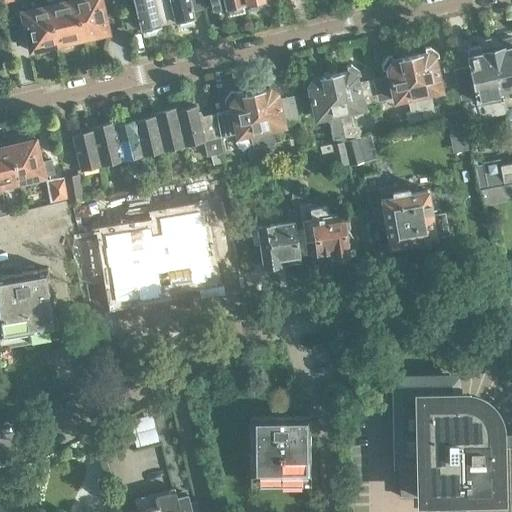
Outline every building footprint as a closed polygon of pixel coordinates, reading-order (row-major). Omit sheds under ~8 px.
[(82,38),(74,0),(73,0),(62,0),(63,2),(46,6),(55,44),(82,38)] [(82,38),(106,32),(98,0),(74,0),(82,38)] [(166,20),(161,0),(133,0),(140,29),(142,28),(143,36),(159,32),(157,24),(159,24),(159,22),(166,20)] [(161,0),(166,20),(174,18),(175,21),(176,21),(178,28),(193,24),(191,15),(192,15),(191,8),(204,5),(202,0),(161,0)] [(242,0),(210,0),(213,9),(225,6),(225,8),(226,8),(228,16),(243,12),(242,5),(244,5),(242,0)] [(242,0),(244,5),(248,4),(250,11),(264,8),(261,0),(242,0)] [(33,9),(31,3),(20,5),(30,50),(55,44),(46,6),(33,9)] [(511,36),(498,40),(499,44),(491,46),(504,108),(511,106),(511,36)] [(469,66),(453,69),(456,85),(460,104),(467,102),(471,118),(505,110),(504,108),(491,46),(482,47),(481,44),(465,47),(469,66)] [(435,64),(434,59),(439,57),(438,52),(429,47),(424,48),(425,53),(409,57),(421,111),(423,121),(440,116),(438,106),(431,107),(428,93),(441,90),(441,89),(456,85),(453,69),(450,60),(435,64)] [(373,79),(378,102),(393,98),(394,101),(407,98),(410,112),(405,114),(408,125),(423,121),(421,111),(409,57),(392,61),(391,56),(384,58),(380,64),(381,70),(387,69),(388,75),(373,79)] [(378,102),(373,79),(356,83),(355,76),(360,75),(359,70),(351,65),(346,66),(347,71),(330,74),(345,140),(361,137),(358,127),(352,123),(349,111),(362,108),(361,105),(378,102)] [(309,91),(313,110),(316,119),(329,116),(332,130),(330,130),(333,143),(343,141),(345,140),(330,74),(313,78),(312,74),(307,75),(301,83),(302,88),(308,86),(309,91)] [(298,113),(293,94),(278,98),(277,94),(281,93),(280,88),(272,83),(267,84),(268,88),(252,92),(264,146),(267,158),(276,156),(276,157),(285,154),(284,154),(281,141),(275,142),(272,129),(284,126),(283,123),(299,120),(298,113)] [(235,96),(234,91),(229,92),(224,101),(225,105),(230,104),(231,110),(216,113),(220,137),(237,134),(237,137),(250,134),(253,147),(249,148),(247,151),(250,163),(267,158),(264,146),(252,92),(235,96)] [(313,110),(309,91),(293,94),(298,113),(313,110)] [(187,107),(187,104),(175,107),(185,146),(203,141),(206,157),(210,156),(212,165),(222,163),(220,154),(222,153),(220,137),(216,113),(199,117),(197,105),(187,107)] [(175,107),(155,112),(164,150),(185,146),(175,107)] [(164,150),(155,112),(145,114),(146,117),(135,120),(143,155),(164,150)] [(122,119),(113,121),(122,160),(143,155),(135,120),(123,123),(122,119)] [(122,160),(113,121),(92,126),(101,165),(122,160)] [(101,165),(92,126),(80,129),(80,133),(72,135),(80,170),(101,165)] [(349,166),(362,162),(376,159),(370,134),(361,137),(345,140),(343,141),(347,159),(348,164),(349,166)] [(348,164),(347,159),(343,141),(333,143),(320,146),(322,153),(331,151),(335,167),(348,164)] [(8,147),(16,182),(42,176),(33,142),(8,147)] [(0,192),(1,192),(0,186),(16,182),(8,147),(0,149),(0,192)] [(285,154),(276,157),(282,195),(291,193),(291,192),(296,191),(297,191),(291,153),(285,154)] [(503,184),(498,160),(482,163),(487,187),(503,184)] [(511,163),(500,166),(503,183),(511,181),(511,163)] [(68,205),(82,201),(78,174),(63,177),(67,200),(68,205)] [(365,190),(378,188),(375,174),(363,177),(365,190)] [(46,204),(67,200),(63,177),(49,179),(51,191),(43,193),(46,204)] [(511,183),(481,191),(484,207),(511,200),(511,183)] [(444,213),(431,215),(426,190),(408,193),(407,189),(398,191),(396,184),(378,188),(389,246),(417,240),(418,244),(423,247),(431,245),(434,241),(434,237),(448,234),(444,213)] [(154,186),(91,200),(93,211),(156,197),(154,186)] [(303,241),(298,205),(296,191),(291,192),(291,193),(293,204),(286,205),(289,221),(257,227),(257,228),(253,229),(251,232),(253,242),(256,245),(259,244),(263,266),(298,260),(297,254),(305,253),(303,241)] [(62,228),(72,226),(66,200),(55,203),(59,217),(62,228)] [(0,215),(9,213),(7,203),(0,204),(0,215)] [(44,206),(50,231),(62,228),(59,217),(55,203),(44,206)] [(310,203),(298,205),(303,241),(314,239),(317,258),(354,252),(347,212),(327,215),(326,205),(310,207),(310,203)] [(38,234),(50,231),(44,206),(32,208),(38,234)] [(20,211),(26,236),(38,234),(32,208),(20,211)] [(15,239),(26,236),(20,211),(9,214),(15,239)] [(0,216),(0,229),(3,242),(15,239),(9,214),(0,216)] [(116,298),(159,293),(158,285),(214,278),(210,249),(220,248),(218,229),(207,231),(205,216),(153,223),(154,231),(109,236),(111,249),(98,251),(100,266),(112,265),(116,298)] [(0,337),(28,332),(57,328),(47,268),(0,275),(0,337)] [(437,383),(436,371),(394,372),(396,492),(426,492),(463,492),(462,511),(511,511),(511,480),(511,441),(492,442),(491,406),(467,407),(467,394),(461,394),(461,383),(437,383)] [(250,486),(280,485),(310,485),(309,415),(249,416),(250,486)] [(177,499),(175,491),(134,502),(136,510),(128,511),(193,511),(189,495),(177,499)]
